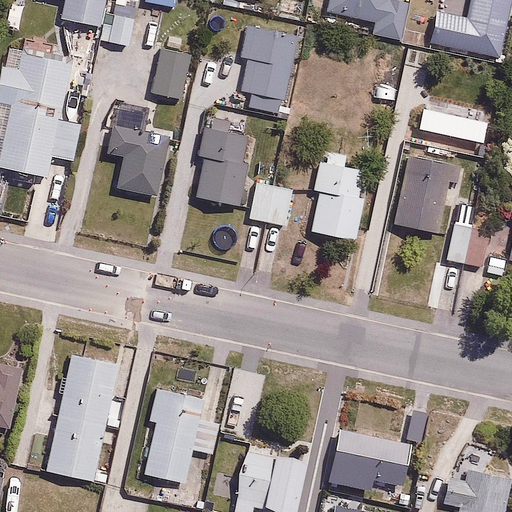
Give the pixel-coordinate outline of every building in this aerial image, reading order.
[(63,0),(60,17),(104,26),(109,0),(63,0)] [(137,0),(114,0),(107,38),(130,42),(137,0)] [(370,29),(400,36),(408,0),(407,0),(331,0),(330,7),(372,17),(370,29)] [(439,7),(432,40),(497,54),(509,0),(469,0),(466,13),(439,7)] [(250,90),(247,106),(277,112),(280,96),(285,97),(297,35),(247,25),(241,56),(247,57),(241,89),(250,90)] [(192,51),(165,44),(153,90),(180,97),(192,51)] [(0,76),(0,98),(13,102),(0,159),(0,162),(48,174),(52,154),(72,159),(81,121),(61,117),(74,59),(26,48),(21,68),(3,64),(0,76)] [(203,124),(196,156),(205,158),(197,193),(240,203),(247,172),(241,171),(252,122),(215,114),(212,126),(203,124)] [(168,135),(115,124),(109,151),(122,154),(115,187),(156,196),(168,135)] [(319,158),(313,188),(320,189),(312,229),(356,238),(364,195),(356,193),(360,167),(343,164),(345,154),(327,151),(325,160),(319,158)] [(455,182),(460,163),(413,151),(396,222),(436,232),(448,180),(455,182)] [(293,187),(250,178),(245,203),(250,205),(248,217),(285,224),(293,187)] [(394,191),(382,188),(376,212),(388,215),(394,191)] [(511,209),(508,226),(496,223),(489,251),(511,256),(511,209)] [(488,225),(452,219),(445,257),(482,263),(488,225)] [(95,468),(105,423),(118,426),(120,417),(107,415),(118,362),(71,352),(45,469),(105,482),(107,471),(95,468)] [(22,365),(0,360),(0,424),(8,426),(22,365)] [(198,416),(203,395),(160,385),(141,471),(183,481),(190,450),(213,455),(221,422),(198,416)] [(412,441),(359,428),(355,442),(338,437),(328,477),(372,488),(375,476),(402,482),(412,441)] [(284,511),(293,511),(307,459),(247,445),(231,510),(240,511),(252,511),(254,505),(284,511)] [(503,511),(511,479),(467,471),(466,480),(450,476),(445,503),(460,506),(459,511),(503,511)]
